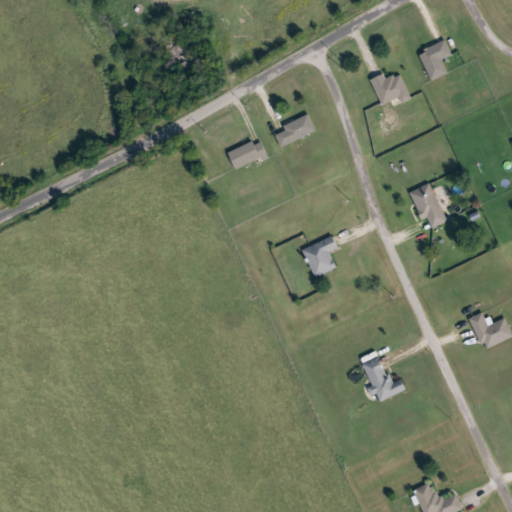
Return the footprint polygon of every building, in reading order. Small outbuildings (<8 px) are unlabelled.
[(454,55),(444,59),(449,74),(433,81),(420,52),(447,40),(454,55)] [(401,73),(412,96),(386,109),(373,80),(386,73),(388,80),(401,73)] [(277,135),(287,130),(286,126),(310,114),(318,130),(283,147),(277,135)] [(238,169),(230,153),(255,141),(263,158),(238,169)] [(425,222),(411,193),(431,183),(449,222),(433,229),(428,220),(425,222)] [(338,268),(317,278),(304,251),(334,236),(340,248),(331,253),(338,268)] [(511,333),(511,338),(485,351),(471,319),(485,313),(490,326),(506,319),(511,333)] [(373,397),(369,389),(374,387),(365,364),(381,358),(392,383),(403,378),(408,390),(380,402),(378,395),(373,397)] [(465,508),(456,511),(423,511),(415,493),(431,485),(440,502),(458,494),(465,508)]
